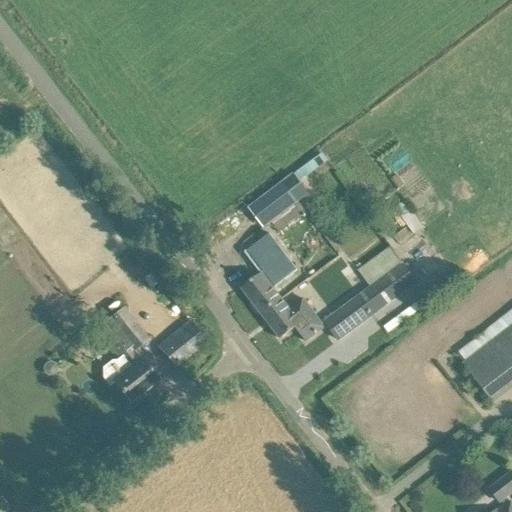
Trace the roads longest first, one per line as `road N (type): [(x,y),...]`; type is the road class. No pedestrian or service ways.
road 1 (unclassified): [(256,350),(0,21)]
road 2 (unclassified): [(35,511),(256,350)]
road 3 (unclassified): [(379,511),(256,350)]
